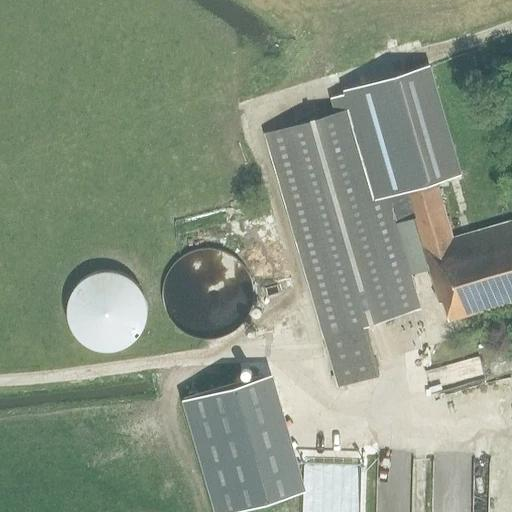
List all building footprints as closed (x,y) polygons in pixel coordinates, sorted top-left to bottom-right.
[(511,221),(453,238),(436,181),(460,174),(429,68),(331,97),(335,112),(266,132),(339,384),(379,373),(365,325),(421,309),(411,275),(430,269),(440,303),(444,302),(449,321),(511,302),(511,221)] [(208,248),(202,248),(196,249),(190,251),(185,254),(180,258),(175,262),(171,267),(168,272),(165,278),(163,283),(163,290),(162,296),(163,302),(165,308),(167,314),(170,319),(174,324),(179,328),(184,332),(189,335),(195,337),(201,338),(207,339),(213,338),(219,337),(225,335),(231,332),(236,329),(240,325),(244,320),(248,315),(250,309),(252,303),(253,297),(253,291),(252,285),(251,279),(248,273),(245,268),(241,263),(237,259),(232,255),(226,252),(221,250),(215,249),(208,248)] [(82,342),(95,349),(105,351),(119,348),(135,340),(145,322),(146,307),(144,297),(138,285),(126,274),(110,270),(96,271),(82,278),(71,288),(64,302),(65,312),(72,330),(82,342)] [(483,354),(429,365),(434,388),(487,378),(483,354)] [(273,373),(183,399),(194,437),(284,411),(273,373)]
